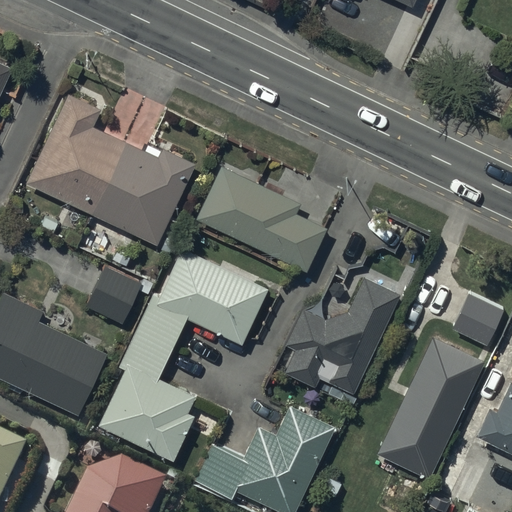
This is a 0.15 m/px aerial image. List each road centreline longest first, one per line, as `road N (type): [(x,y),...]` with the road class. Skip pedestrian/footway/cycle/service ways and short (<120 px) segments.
road 1 (secondary): [(511,193),(102,0)]
road 2 (residential): [(84,0),(0,181)]
